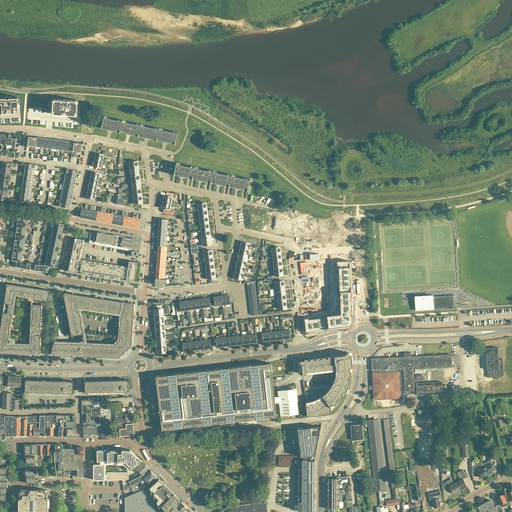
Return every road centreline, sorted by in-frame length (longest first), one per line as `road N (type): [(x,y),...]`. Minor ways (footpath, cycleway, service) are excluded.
road 1 (unclassified): [(150,366),(297,349)]
road 2 (residential): [(362,328),(355,249),(289,242)]
road 3 (secondary): [(510,330),(373,334)]
road 4 (secondary): [(374,341),(510,330)]
